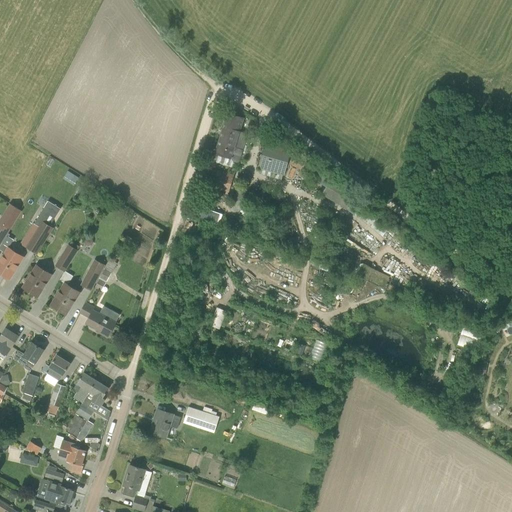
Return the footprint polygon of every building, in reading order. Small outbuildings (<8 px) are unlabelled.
[(215,153),(232,158),(235,149),(242,152),(248,134),(240,131),(244,119),(227,114),(215,153)] [(260,166),(283,173),(290,150),(267,143),(260,166)] [(210,168),(205,185),(229,192),(234,176),(210,168)] [(62,178),(74,185),(78,177),(66,170),(62,178)] [(325,185),(320,195),(348,208),(353,198),(325,185)] [(36,253),(52,228),(50,226),(61,209),(48,201),(34,224),(40,227),(27,248),(36,253)] [(0,243),(1,244),(10,229),(0,222),(0,243)] [(79,246),(72,242),(56,266),(64,271),(79,246)] [(0,273),(4,276),(9,279),(23,257),(9,248),(4,256),(3,255),(0,259),(0,273)] [(104,264),(96,260),(82,285),(91,290),(104,264)] [(353,286),(359,289),(357,296),(367,300),(374,284),(383,288),(389,274),(362,264),(353,286)] [(23,288),(32,293),(37,297),(51,275),(37,265),(32,273),(31,273),(27,279),(28,280),(23,288)] [(100,278),(106,282),(111,273),(105,269),(100,278)] [(106,282),(100,278),(95,287),(102,291),(106,282)] [(51,305),(66,315),(80,292),(65,283),(60,291),(59,290),(55,297),(56,298),(51,305)] [(80,313),(81,313),(88,317),(85,323),(101,332),(100,333),(108,338),(117,323),(93,310),(94,307),(86,303),(80,313)] [(0,356),(3,359),(6,357),(18,336),(6,328),(0,337),(0,356)] [(44,350),(43,349),(43,347),(40,345),(38,346),(32,342),(24,354),(19,351),(14,359),(25,366),(29,359),(36,363),(44,350)] [(57,355),(51,364),(49,367),(46,373),(59,381),(70,364),(57,355)] [(83,402),(96,380),(84,372),(77,383),(77,384),(74,389),(77,392),(74,397),(82,402),(83,402)] [(23,393),(33,396),(39,377),(29,374),(23,393)] [(109,388),(96,380),(83,402),(82,402),(75,414),(76,414),(86,421),(88,422),(95,409),(89,405),(92,401),(101,407),(105,400),(103,398),(109,388)] [(49,404),(59,407),(66,387),(56,383),(49,404)] [(219,417),(207,413),(188,407),(184,422),(214,432),(219,417)] [(150,433),(166,438),(167,438),(171,426),(177,429),(181,417),(175,415),(158,409),(150,433)] [(86,421),(76,414),(66,430),(77,436),(86,421)] [(37,455),(41,448),(30,440),(25,447),(37,455)] [(81,445),(72,443),(63,440),(60,449),(58,456),(67,459),(67,461),(72,463),(70,470),(81,474),(84,464),(82,463),(86,451),(80,449),(81,445)] [(20,462),(37,466),(39,457),(22,453),(20,462)] [(123,485),(125,486),(123,494),(134,497),(135,491),(137,492),(137,490),(139,490),(145,470),(130,465),(129,466),(130,466),(126,479),(125,479),(123,485)] [(64,474),(47,469),(45,477),(62,482),(64,474)] [(74,490),(64,487),(60,486),(60,485),(50,482),(45,497),(55,501),(56,500),(70,504),(70,502),(71,503),(73,502),(74,499),(73,497),(72,497),(74,490)] [(136,496),(133,507),(144,511),(148,499),(136,496)] [(0,509),(4,511),(17,511),(0,501),(0,509)]
